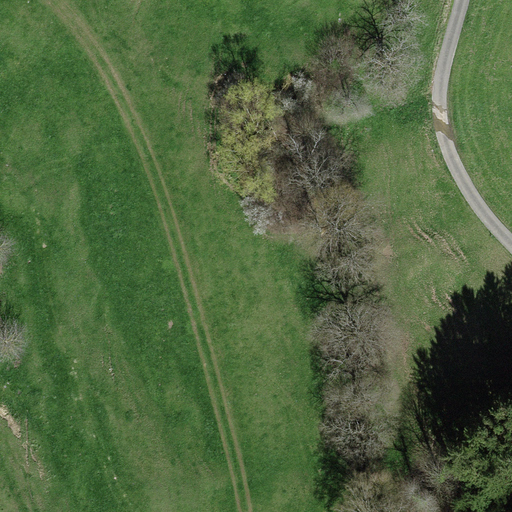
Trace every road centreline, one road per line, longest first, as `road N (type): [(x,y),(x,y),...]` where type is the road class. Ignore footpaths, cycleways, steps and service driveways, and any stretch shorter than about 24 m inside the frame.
road 1 (trunk): [(279,0),(511,361)]
road 2 (track): [(511,251),(495,239),(448,162),(432,101),(461,0)]
